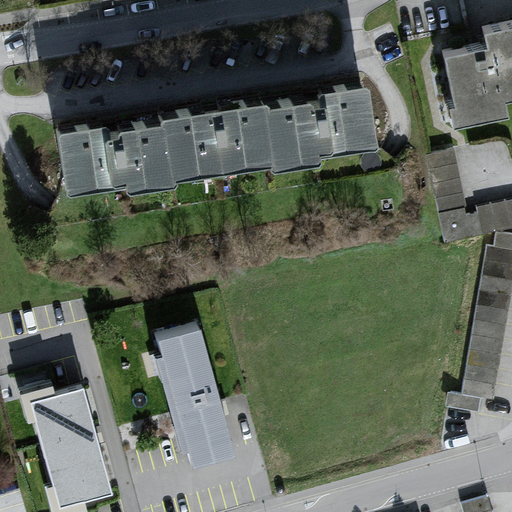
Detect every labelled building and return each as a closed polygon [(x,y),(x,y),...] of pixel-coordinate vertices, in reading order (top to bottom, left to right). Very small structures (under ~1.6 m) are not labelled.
[(486,47),(449,57),(460,106),(454,106),(458,126),(510,116),(509,102),(511,101),(511,27),(486,33),(486,47)] [(101,116),(55,123),(52,128),(61,185),(65,188),(119,180),(123,185),(169,178),(171,175),(170,170),(265,156),(266,161),(269,164),(314,157),(316,153),(316,150),(370,142),(373,139),(364,80),(359,77),(315,83),(312,88),(314,96),(308,97),(307,94),(303,91),(263,97),(263,95),(259,92),(157,108),(154,111),(154,114),(114,120),(111,124),(112,128),(106,128),(105,120),(101,116)] [(511,232),(496,230),(493,244),(485,243),(460,390),(447,388),(445,404),(477,409),(479,394),(493,396),(511,281),(511,232)] [(199,330),(155,341),(193,468),(235,457),(199,330)] [(57,495),(104,482),(77,380),(27,393),(57,495)] [(491,511),(486,493),(459,501),(462,511),(491,511)]
